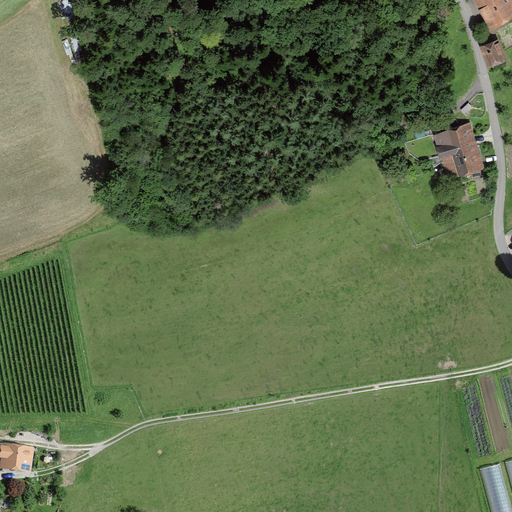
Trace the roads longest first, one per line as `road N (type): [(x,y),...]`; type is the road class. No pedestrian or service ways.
road 1 (track): [(511,361),(150,422),(104,445),(0,440)]
road 2 (unclassified): [(458,0),(497,119),(499,231),(511,265)]
